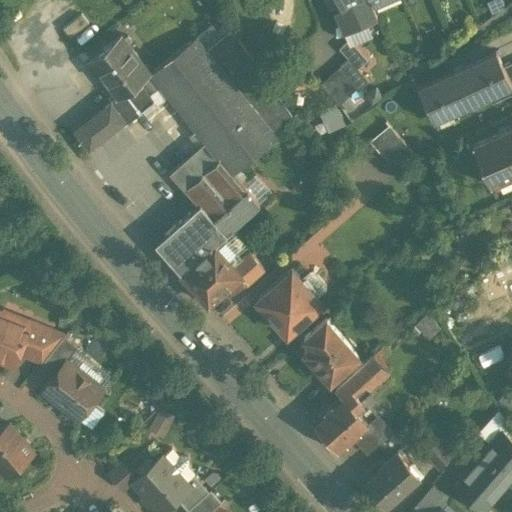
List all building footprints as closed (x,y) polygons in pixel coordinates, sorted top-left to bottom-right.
[(370,0),(338,0),(341,5),(335,8),(343,26),(370,14),(365,3),(371,1),(370,0)] [(120,33),(88,57),(118,95),(138,80),(149,72),(149,71),(127,42),(131,39),(127,34),(123,37),(120,33)] [(149,71),(149,72),(183,114),(230,78),(195,34),(149,71)] [(367,57),(348,36),(337,46),(346,56),(347,56),(356,66),(367,57)] [(494,51),(464,65),(463,64),(452,70),(452,71),(419,86),(418,85),(417,86),(433,121),(434,120),(434,119),(510,85),(511,85),(503,66),(495,50),(494,50),(494,51)] [(356,66),(347,56),(346,56),(336,65),(355,85),(355,86),(357,88),(367,78),(356,66)] [(284,59),(265,76),(272,87),(293,68),(284,59)] [(511,61),(503,66),(511,85),(511,61)] [(355,85),(336,65),(328,73),(347,94),(355,86),(355,85)] [(347,94),(328,73),(319,81),(338,102),(347,94)] [(230,78),(183,114),(204,140),(218,157),(219,157),(232,171),(277,136),(230,78)] [(118,95),(99,110),(112,127),(122,119),(124,121),(153,99),(138,80),(118,95)] [(417,157),(389,124),(369,141),(397,174),(417,157)] [(511,125),(471,143),(490,185),(496,182),(495,179),(509,173),(510,176),(511,174),(511,125)] [(218,157),(204,140),(169,171),(198,203),(187,212),(213,242),(214,242),(230,228),(259,202),(243,184),(247,181),(242,176),(239,179),(232,171),(219,157),(218,157)] [(213,242),(187,212),(154,242),(180,271),(213,242)] [(230,228),(214,242),(226,256),(242,241),(230,228)] [(213,242),(180,271),(207,302),(223,289),(240,274),(241,273),(233,263),(226,256),(214,242),(213,242)] [(249,249),(233,263),(241,273),(240,274),(245,279),(245,280),(245,281),(263,265),(249,249)] [(291,268),(257,298),(272,314),(271,320),(274,326),(279,329),(285,330),(286,331),(297,322),(310,311),(309,310),(320,301),(291,268)] [(240,274),(223,289),(228,295),(245,280),(245,279),(240,274)] [(11,316),(0,311),(0,357),(14,363),(19,351),(28,328),(25,327),(14,322),(11,316)] [(426,312),(411,325),(425,340),(440,327),(426,312)] [(358,354),(325,316),(303,336),(309,344),(302,350),(317,366),(316,367),(315,369),(325,380),(327,380),(328,379),(329,380),(358,354)] [(63,332),(31,319),(31,318),(29,318),(25,327),(28,328),(19,351),(42,360),(63,334),(63,332)] [(42,360),(40,362),(54,373),(66,358),(77,345),(63,334),(42,360)] [(341,394),(312,420),(338,449),(368,422),(356,408),(363,402),(357,396),(385,370),(371,354),(335,387),(341,394)] [(54,373),(41,388),(78,417),(102,387),(66,358),(54,373)] [(162,402),(152,424),(168,431),(178,410),(162,402)] [(498,408),(478,430),(490,441),(501,428),(502,429),(510,420),(498,408)] [(33,450),(9,421),(0,428),(0,467),(5,473),(33,450)] [(461,443),(448,428),(438,437),(451,452),(461,443)] [(490,441),(453,483),(482,508),(511,474),(511,437),(502,429),(501,428),(490,441)] [(437,436),(423,448),(440,467),(452,453),(451,452),(438,437),(437,436)] [(181,454),(179,455),(172,446),(163,454),(185,479),(193,472),(194,471),(186,462),(187,461),(187,454),(181,454)] [(397,449),(379,465),(380,466),(365,480),(386,503),(419,474),(397,449)] [(141,472),(132,479),(160,511),(176,496),(190,484),(185,479),(163,454),(162,453),(153,460),(141,472)] [(147,454),(135,465),(141,472),(153,460),(147,454)] [(133,463),(118,475),(126,484),(132,479),(141,472),(135,465),(133,463)] [(190,484),(176,496),(187,508),(208,489),(193,472),(185,479),(190,484)] [(438,479),(418,501),(428,510),(448,488),(438,479)] [(187,508),(184,511),(185,511),(207,511),(221,500),(210,488),(208,489),(187,508)]
